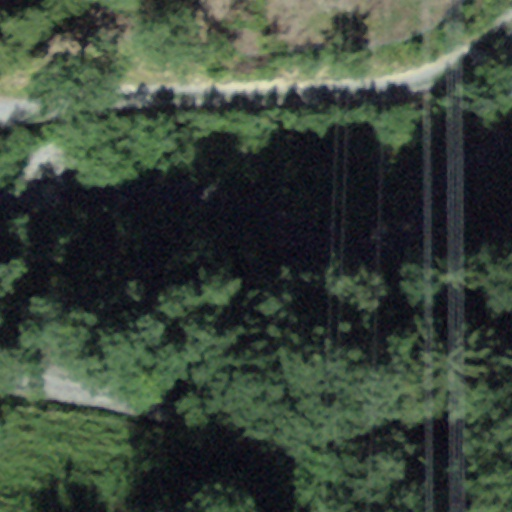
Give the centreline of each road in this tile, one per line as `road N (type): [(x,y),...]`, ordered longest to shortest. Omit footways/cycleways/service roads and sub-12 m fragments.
road 1 (track): [(511,23),(401,92),(129,98),(0,120)]
road 2 (track): [(439,511),(270,453),(0,383)]
